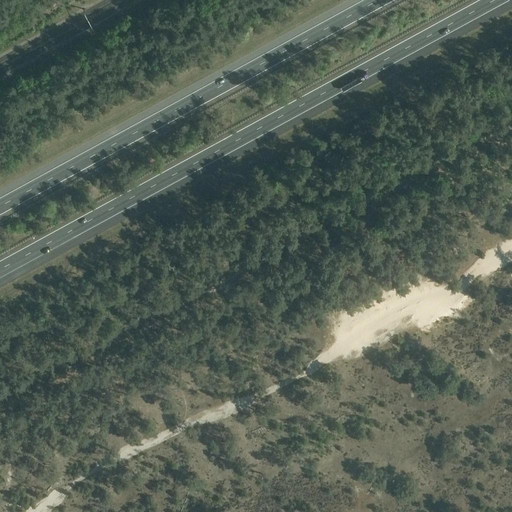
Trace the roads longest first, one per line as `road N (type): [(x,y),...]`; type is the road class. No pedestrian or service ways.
road 1 (motorway): [(0,273),(501,0)]
road 2 (track): [(32,511),(109,460),(280,386),(511,252)]
road 3 (motorway): [(377,0),(0,204)]
